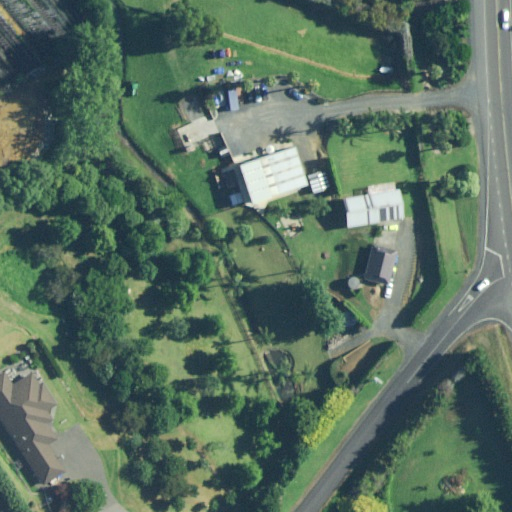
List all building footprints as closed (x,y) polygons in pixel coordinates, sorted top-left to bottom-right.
[(211,114),(176,129),(186,152),(195,148),(193,144),(201,141),(206,152),(228,143),(223,131),(219,133),(211,114)] [(294,147),(255,160),(268,198),(307,185),(294,147)] [(325,168),(306,174),(313,194),(331,188),(325,168)] [(237,184),(232,171),(223,174),(228,188),(237,184)] [(346,227),(403,220),(398,186),(395,186),(395,183),(390,183),(391,187),(382,188),(381,185),(367,186),(368,194),(342,197),(346,227)] [(241,191),(230,195),(233,206),(244,203),(241,191)] [(389,286),(397,249),(371,243),(363,280),(389,286)] [(336,301),(333,304),(328,308),(353,335),(364,325),(339,298),(336,301)] [(47,411),(57,404),(42,381),(39,383),(31,370),(13,382),(5,370),(0,372),(0,424),(39,485),(63,470),(47,445),(61,437),(52,423),(54,421),(47,411)]
